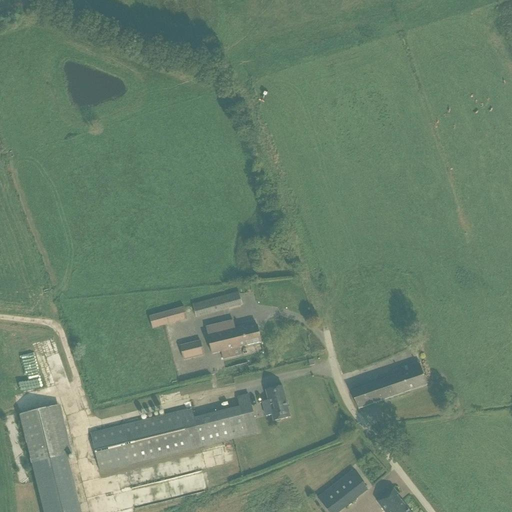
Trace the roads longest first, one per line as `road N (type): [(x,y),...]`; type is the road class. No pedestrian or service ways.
road 1 (track): [(236,46),(230,56),(326,331)]
road 2 (unclassified): [(429,511),(345,402),(326,331)]
road 3 (track): [(0,319),(60,333),(90,423)]
